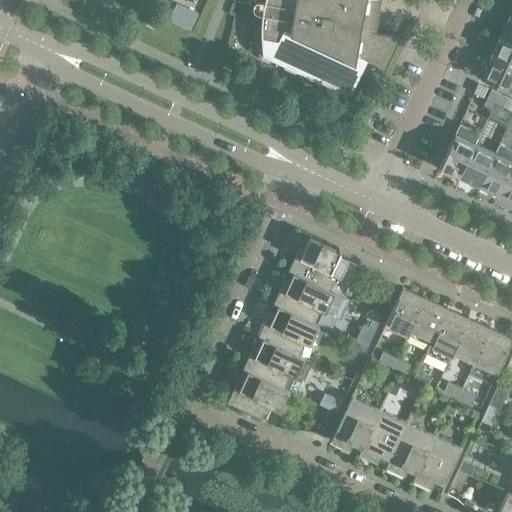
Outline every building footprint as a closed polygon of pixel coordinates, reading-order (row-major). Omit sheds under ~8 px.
[(172,18),(193,27),(200,9),(180,0),(172,18)] [(373,32),(376,14),(378,0),(263,0),(263,1),(262,7),(261,12),(261,16),(260,21),(260,26),(260,31),(260,36),(261,41),(261,46),(262,54),(270,58),(271,59),(274,54),(348,89),(346,93),(347,94),(363,61),(384,71),(400,37),(400,36),(373,32)] [(511,19),(508,18),(499,37),(511,43),(511,19)] [(511,43),(499,37),(490,56),(489,57),(511,67),(511,43)] [(511,92),(511,67),(489,57),(490,56),(486,54),(476,76),(511,92)] [(482,96),(487,87),(478,83),(474,92),(482,96)] [(491,108),(494,103),(498,93),(490,89),(483,105),(491,108)] [(506,108),(510,98),(498,93),(494,103),(506,108)] [(459,177),(475,143),(480,133),(459,123),(439,167),(459,177)] [(498,195),(511,165),(511,148),(499,142),(494,152),(479,186),(498,195)] [(479,186),(494,152),(475,143),(459,177),(479,186)] [(511,201),(511,165),(498,195),(511,201)] [(357,265),(348,260),(336,255),(339,249),(338,248),(337,250),(309,237),(300,256),(295,254),(288,271),(292,273),(329,290),(329,289),(333,291),(342,295),(357,265)] [(333,291),(329,289),(329,290),(292,273),(284,289),(280,287),(272,304),(277,306),(277,305),(314,322),(321,308),(325,310),(333,291)] [(408,332),(425,297),(424,296),(424,297),(403,288),(403,287),(402,286),(385,322),(408,332)] [(375,311),(382,314),(389,300),(381,296),(375,311)] [(430,343),(446,307),(446,306),(445,307),(425,298),(425,297),(408,332),(430,343)] [(318,324),(314,322),(277,305),(277,306),(269,322),(265,320),(257,336),(261,338),(262,338),(299,355),(299,354),(305,340),(309,342),(318,324)] [(451,353),(468,317),(467,318),(446,308),(447,307),(446,307),(430,343),(425,353),(447,363),(451,353)] [(368,326),(375,329),(382,315),(375,312),(368,326)] [(473,363),(490,327),(489,327),(489,328),(468,318),(469,317),(468,317),(451,353),(473,363)] [(490,327),(473,363),(495,373),(511,337),(511,338),(490,328),(490,327)] [(312,360),(303,356),(299,354),(299,355),(262,338),(261,338),(254,354),(250,352),(242,369),(246,371),(247,370),(283,388),(284,387),(288,389),(295,392),(301,378),(303,379),(312,360)] [(362,359),(367,348),(359,344),(354,355),(362,359)] [(392,366),(396,357),(382,350),(378,360),(392,366)] [(410,364),(396,357),(392,366),(406,373),(410,364)] [(511,361),(508,360),(503,371),(511,375),(511,361)] [(288,389),(284,387),(283,388),(247,370),(246,371),(239,387),(235,385),(227,402),(264,419),(271,404),(279,408),(288,389)] [(415,373),(414,376),(411,382),(425,388),(430,379),(415,373)] [(457,397),(462,387),(447,381),(443,390),(457,397)] [(509,386),(498,381),(488,404),(498,408),(499,409),(509,386)] [(476,394),(462,387),(457,397),(471,403),(476,394)] [(336,413),(342,401),(324,392),(318,405),(328,410),(336,413)] [(362,445),(379,409),(351,396),(331,439),(358,452),(361,444),(362,445)] [(449,403),(445,412),(454,416),(458,406),(449,403)] [(488,404),(480,420),(490,425),(498,408),(488,404)] [(389,457),(406,421),(379,409),(362,445),(361,444),(358,452),(385,464),(389,457)] [(331,425),(336,413),(328,410),(323,422),(331,425)] [(417,470),(434,434),(406,421),(389,457),(385,464),(413,477),(416,470),(417,470)] [(441,490),(461,447),(434,434),(417,470),(416,470),(413,477),(441,490)] [(457,469),(450,485),(460,490),(467,473),(457,469)] [(511,511),(511,491),(511,493),(507,491),(498,510),(502,511),(511,511)]
